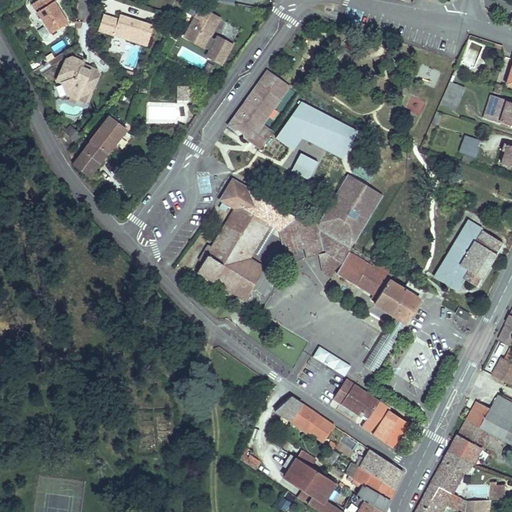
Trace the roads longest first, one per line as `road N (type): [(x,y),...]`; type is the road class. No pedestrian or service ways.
road 1 (residential): [(421,473),(241,353),(143,260)]
road 2 (residential): [(123,240),(72,182),(0,56)]
road 3 (secondary): [(511,275),(421,473)]
road 4 (residential): [(192,180),(198,151),(305,3)]
road 5 (residential): [(287,0),(173,174)]
